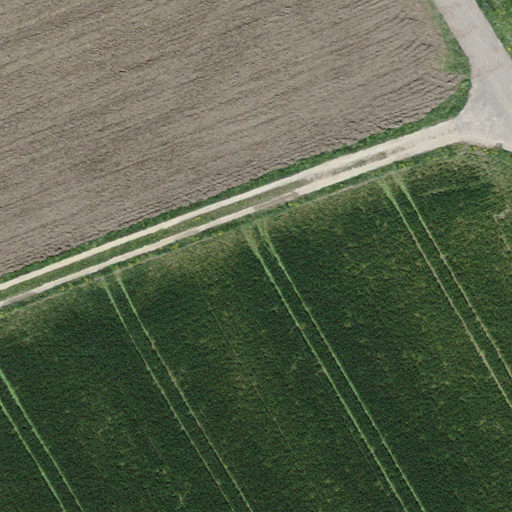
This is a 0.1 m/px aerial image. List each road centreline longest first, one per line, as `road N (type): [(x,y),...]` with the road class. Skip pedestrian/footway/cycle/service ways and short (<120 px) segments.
road 1 (track): [(0,302),(511,109)]
road 2 (unclassified): [(511,108),(446,0)]
